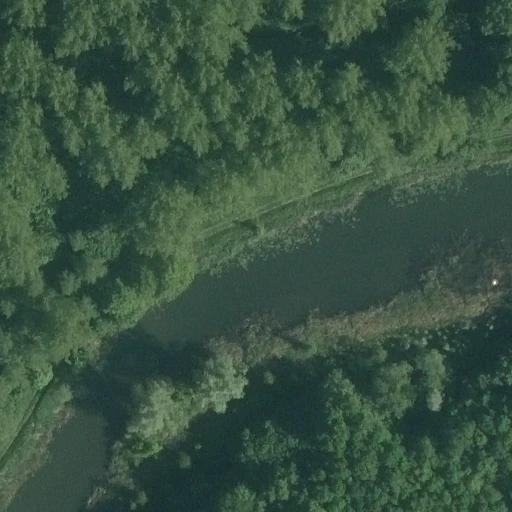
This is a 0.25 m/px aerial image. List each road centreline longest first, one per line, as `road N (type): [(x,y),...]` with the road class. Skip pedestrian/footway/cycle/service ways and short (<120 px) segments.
road 1 (track): [(0,460),(142,240)]
road 2 (track): [(142,240),(92,0)]
